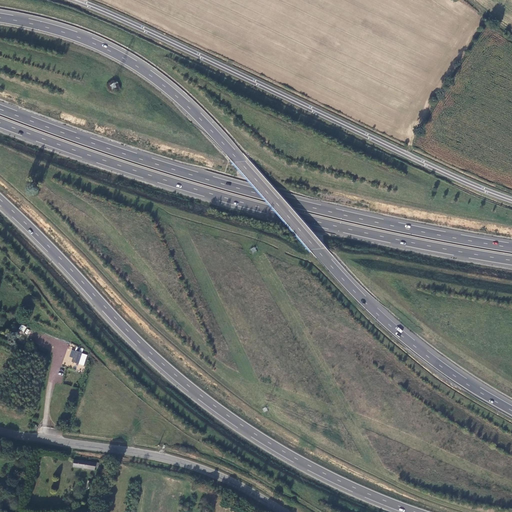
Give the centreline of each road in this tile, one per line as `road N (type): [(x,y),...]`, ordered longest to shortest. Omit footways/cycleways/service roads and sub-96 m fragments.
road 1 (trunk): [(511,411),(376,313),(199,117),(151,75),(80,37),(0,17)]
road 2 (trunk): [(511,247),(290,202),(0,108)]
road 3 (trunk): [(0,122),(270,209),(511,260)]
road 4 (trunk): [(0,198),(139,342),(224,413),(293,457),(412,511)]
road 5 (unclassified): [(511,200),(72,0)]
road 6 (tertiary): [(0,431),(168,458),(240,485),(281,511)]
